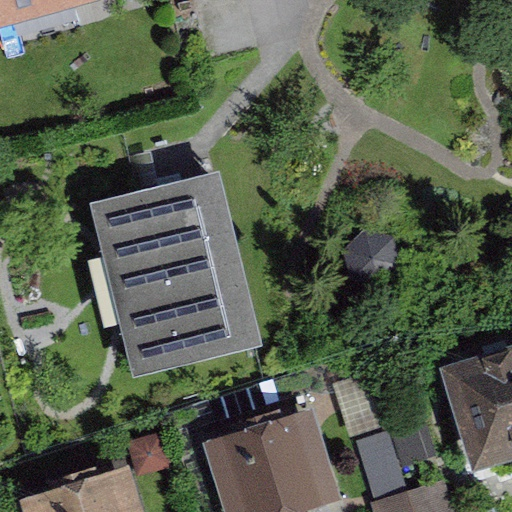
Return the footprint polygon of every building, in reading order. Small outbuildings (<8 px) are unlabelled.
[(0,0),(0,3),(3,16),(58,0),(0,0)] [(214,179),(97,208),(138,370),(254,341),(214,179)] [(389,239),(365,233),(346,251),(353,277),(378,283),(396,264),(389,239)] [(511,353),(451,372),(481,471),(511,461),(511,353)] [(320,417),(210,451),(228,511),(321,511),(347,504),(320,417)] [(146,511),(136,474),(21,508),(22,511),(146,511)]
